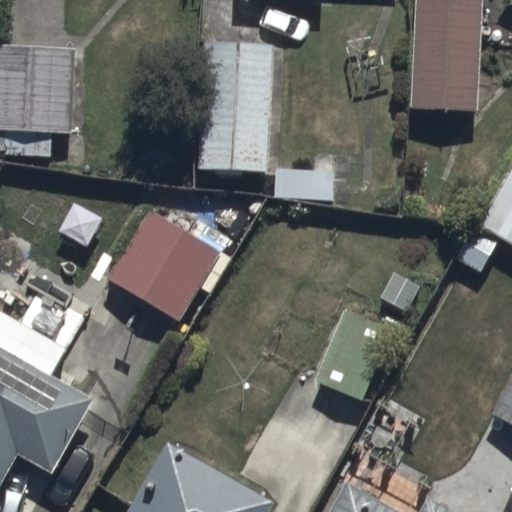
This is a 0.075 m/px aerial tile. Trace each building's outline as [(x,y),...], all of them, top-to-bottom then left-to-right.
[(486,0),(416,0),(412,102),(483,105),(486,0)] [(276,36),(204,33),(198,166),(270,169),(276,36)] [(75,38),(0,37),(0,124),(75,125),(75,38)] [(336,166),(276,163),(273,195),(334,199),(336,166)] [(511,191),(480,246),(511,265),(511,191)] [(180,317),(222,245),(152,204),(110,275),(180,317)] [(0,480),(20,446),(56,466),(98,392),(52,365),(66,340),(0,302),(0,480)] [(403,325),(343,304),(317,377),(377,398),(403,325)] [(511,370),(492,410),(511,419),(511,370)] [(267,511),(279,491),(169,430),(124,511),(267,511)] [(351,470),(326,511),(468,511),(431,490),(420,510),(351,470)]
